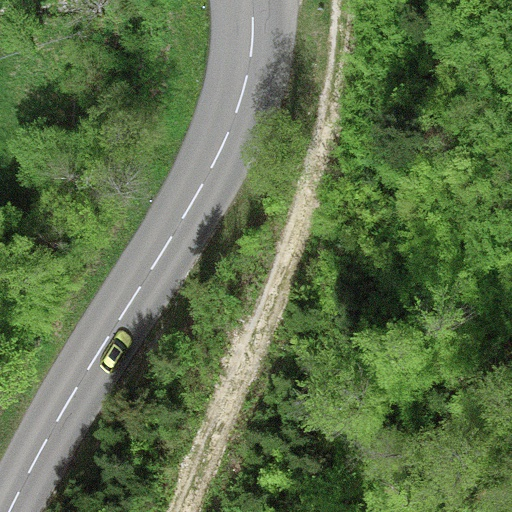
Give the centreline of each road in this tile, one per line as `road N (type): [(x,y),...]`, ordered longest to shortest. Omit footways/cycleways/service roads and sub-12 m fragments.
road 1 (tertiary): [(4,511),(46,429),(221,154),(247,86),(252,0)]
road 2 (track): [(191,511),(333,118),(343,0)]
